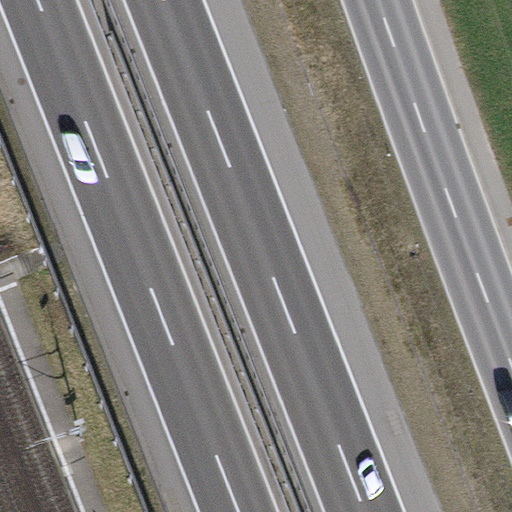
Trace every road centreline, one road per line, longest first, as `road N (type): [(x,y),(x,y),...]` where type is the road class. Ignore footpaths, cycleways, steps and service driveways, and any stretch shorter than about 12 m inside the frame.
road 1 (motorway): [(37,0),(238,511)]
road 2 (motorway): [(365,511),(165,0)]
road 3 (secondary): [(380,0),(511,362)]
